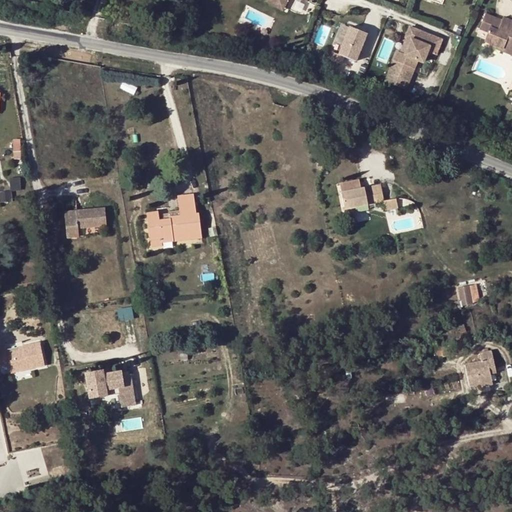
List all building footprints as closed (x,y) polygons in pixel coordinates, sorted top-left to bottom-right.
[(272,0),(267,0),(267,2),(283,11),(285,7),(272,0)] [(486,40),(495,43),(505,47),(507,43),(511,44),(511,19),(505,17),(504,19),(488,13),(482,28),(490,31),(486,40)] [(358,60),(369,31),(350,25),(340,53),(358,60)] [(411,26),(407,38),(413,40),(407,54),(401,52),(398,51),(395,59),(415,67),(418,59),(425,62),(429,52),(437,55),(444,40),(411,26)] [(413,40),(407,38),(401,52),(407,54),(413,40)] [(505,47),(495,43),(492,51),(511,59),(511,57),(511,44),(507,43),(505,47)] [(357,189),(355,180),(339,183),(344,209),(375,203),(372,186),(361,188),(357,189)] [(375,203),(384,201),(381,184),(372,186),(375,203)] [(1,201),(12,200),(12,190),(0,190),(1,201)] [(158,212),(156,212),(146,214),(150,240),(161,239),(161,242),(173,241),(201,237),(198,213),(196,214),(193,195),(178,197),(179,213),(180,216),(170,218),(170,220),(159,221),(158,216),(158,212)] [(384,201),(386,211),(399,209),(397,199),(384,201)] [(79,208),(81,225),(104,221),(102,204),(79,208)] [(76,226),(81,225),(79,208),(74,209),(74,213),(62,214),(66,236),(77,234),(76,226)] [(469,286),(459,287),(462,306),(473,303),(469,286)] [(121,307),(121,318),(134,318),(133,307),(121,307)] [(4,343),(0,344),(0,364),(8,363),(10,373),(44,366),(41,353),(39,341),(21,345),(22,347),(17,348),(6,351),(4,343)] [(440,347),(442,356),(464,352),(462,343),(440,347)] [(491,351),(479,353),(480,361),(465,365),(469,386),(481,384),(481,387),(492,384),(490,374),(495,373),(491,351)] [(90,399),(107,396),(106,390),(103,375),(103,371),(86,373),(90,399)] [(118,388),(119,394),(121,408),(134,406),(129,376),(122,377),(121,372),(110,374),(103,375),(106,390),(107,390),(118,388)] [(106,390),(107,396),(119,394),(118,388),(107,390),(106,390)]
